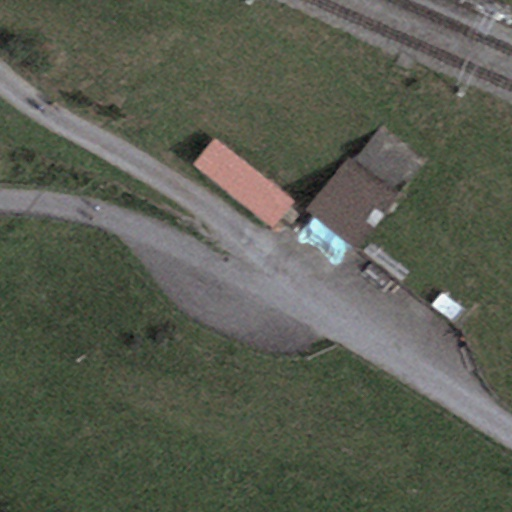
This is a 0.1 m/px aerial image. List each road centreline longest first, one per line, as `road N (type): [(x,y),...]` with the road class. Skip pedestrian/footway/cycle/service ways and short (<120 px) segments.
road 1 (residential): [(0,206),(55,202),(152,226),(279,275),(511,430)]
road 2 (track): [(279,275),(150,164),(24,90),(0,64)]
